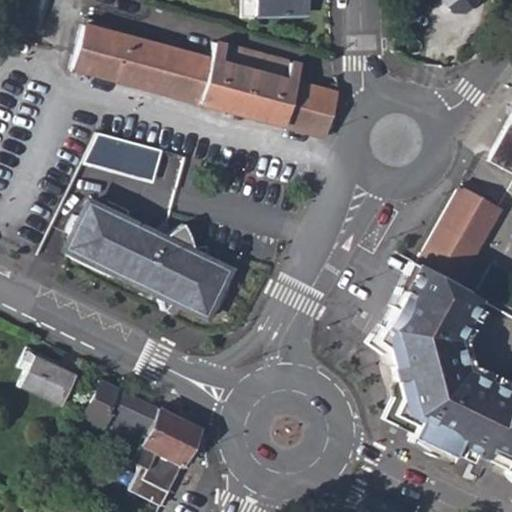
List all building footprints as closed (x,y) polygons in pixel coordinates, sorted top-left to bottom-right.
[(37,0),(0,0),(0,30),(28,38),(37,0)] [(253,0),(254,16),(301,14),(300,0),(253,0)] [(439,0),(448,9),(462,10),(472,1),(471,0),(439,0)] [(79,24),(68,67),(324,136),(335,92),(293,81),(297,64),(211,41),(206,58),(79,24)] [(511,112),(485,160),(511,173),(511,112)] [(95,131),(82,162),(119,172),(127,140),(95,131)] [(119,172),(157,182),(160,149),(127,140),(119,172)] [(458,185),(414,263),(454,284),(497,206),(458,185)] [(78,250),(77,259),(122,275),(120,279),(167,296),(173,313),(179,307),(184,300),(192,308),(220,320),(223,316),(226,312),(229,308),(232,304),(234,300),(236,296),(238,291),(239,286),(240,282),(241,279),(241,276),(242,273),(215,261),(216,254),(216,247),(202,248),(199,239),(196,232),(192,226),(170,240),(145,228),(146,223),(104,203),(100,208),(93,215),(89,220),(84,218),(79,225),(76,234),(82,236),(80,241),(78,250)] [(511,275),(489,262),(474,289),(511,309),(511,275)] [(414,263),(374,339),(379,342),(403,392),(393,412),(411,421),(407,431),(450,452),(454,443),(478,454),(507,393),(509,389),(462,367),(457,369),(449,348),(476,296),(454,284),(414,263)] [(57,405),(71,374),(30,355),(23,352),(15,366),(22,370),(15,385),(57,405)] [(143,431),(155,408),(97,379),(79,419),(99,429),(100,426),(135,443),(142,430),(143,431)] [(478,454),(511,470),(511,395),(507,393),(478,454)] [(156,408),(156,410),(155,408),(143,431),(142,430),(135,443),(129,454),(127,460),(136,465),(126,489),(157,505),(196,427),(156,408)] [(27,499),(53,511),(66,511),(71,501),(51,491),(62,469),(47,459),(27,499)] [(92,511),(71,501),(66,511),(92,511)]
